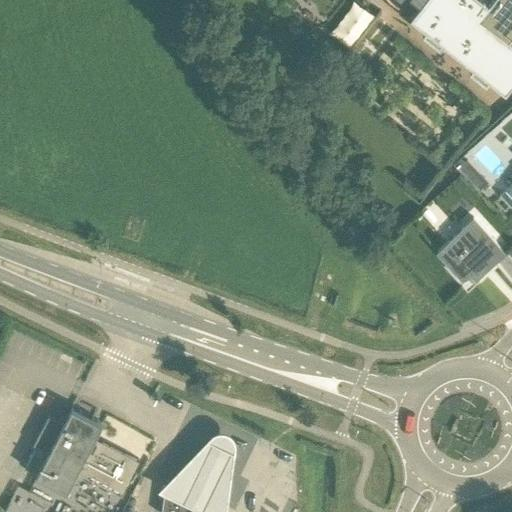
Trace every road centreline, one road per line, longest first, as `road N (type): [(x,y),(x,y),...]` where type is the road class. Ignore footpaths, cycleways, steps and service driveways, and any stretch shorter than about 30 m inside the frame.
road 1 (primary): [(415,395),(0,252)]
road 2 (primary): [(0,275),(404,429)]
